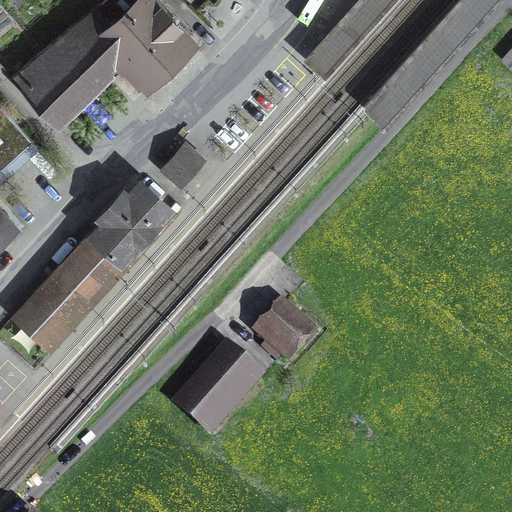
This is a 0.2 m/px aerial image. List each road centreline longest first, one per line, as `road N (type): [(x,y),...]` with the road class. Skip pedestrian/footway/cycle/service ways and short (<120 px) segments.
road 1 (track): [(510,0),(226,309),(16,511)]
road 2 (residential): [(288,0),(225,70),(107,170),(0,292)]
